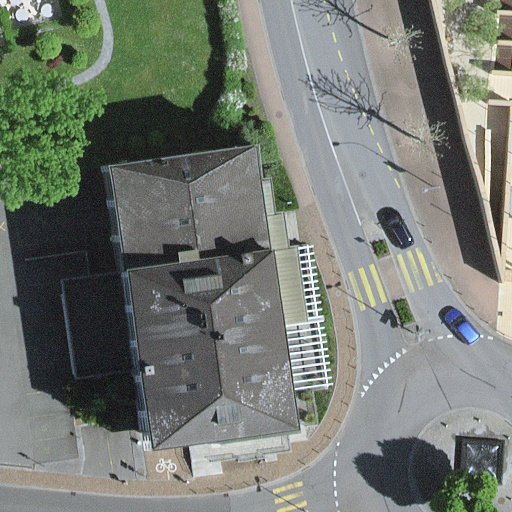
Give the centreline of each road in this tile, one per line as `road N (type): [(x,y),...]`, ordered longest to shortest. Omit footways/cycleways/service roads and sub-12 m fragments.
road 1 (primary): [(347,169),(384,365),(399,404)]
road 2 (primary): [(470,368),(347,169)]
road 3 (primary): [(303,0),(347,169)]
